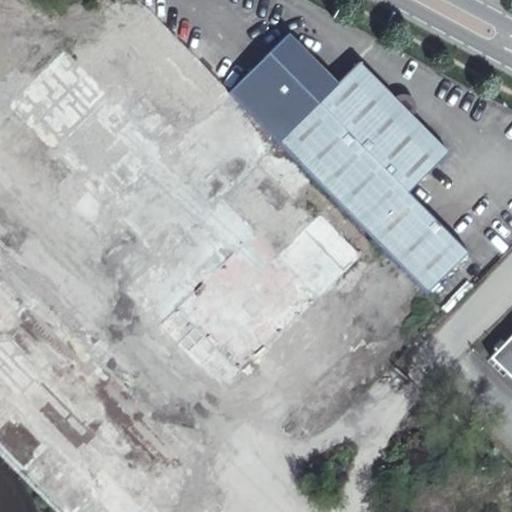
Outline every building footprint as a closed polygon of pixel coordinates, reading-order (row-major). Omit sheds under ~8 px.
[(173,93),(204,117),(227,95),(207,75),(174,42),(147,14),(118,43),(148,76),(155,78),(173,93)] [(6,104),(51,150),(154,256),(122,288),(157,324),(174,307),(190,323),(240,373),(253,362),(271,381),(303,349),(311,328),(299,316),(319,295),(332,282),(336,262),(335,249),(329,240),(311,222),(279,253),(225,198),(256,168),(216,129),(173,93),(154,79),(137,72),(133,70),(109,94),(63,48),(6,104)] [(282,151),(428,298),(467,258),(407,197),(449,156),(360,66),(279,147),(282,151)] [(0,511),(227,511),(217,500),(227,489),(0,257),(0,511)] [(190,323),(174,307),(157,324),(223,390),(240,373),(190,323)] [(511,332),(488,357),(511,380),(511,332)] [(309,343),(301,364),(316,350),(309,343)]
